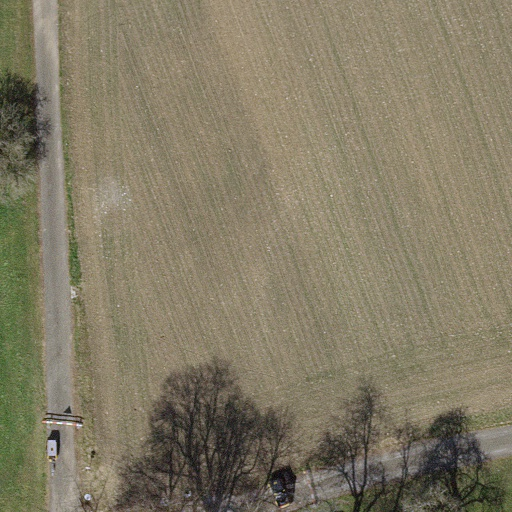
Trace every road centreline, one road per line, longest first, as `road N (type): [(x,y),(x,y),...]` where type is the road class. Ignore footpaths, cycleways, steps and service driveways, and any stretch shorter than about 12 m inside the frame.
road 1 (track): [(44,0),(67,511)]
road 2 (track): [(511,440),(393,464),(252,511)]
